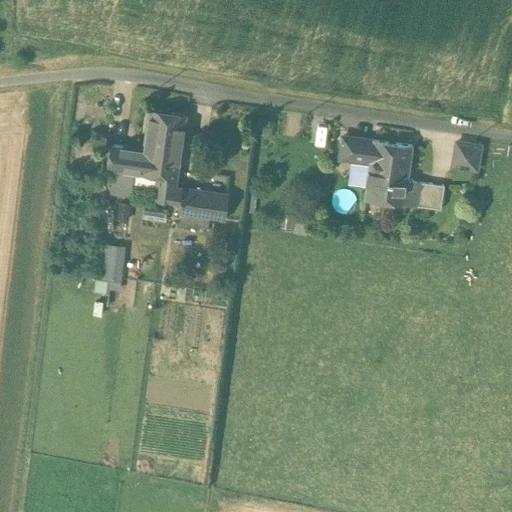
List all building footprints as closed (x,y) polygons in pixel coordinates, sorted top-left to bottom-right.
[(172,111),(148,108),(142,148),(135,147),(126,146),(122,171),(113,170),(112,178),(132,181),(133,173),(161,177),(158,198),(174,200),(186,113),(172,111)] [(411,145),(372,140),(342,136),(340,157),(369,161),(368,169),(368,170),(407,175),(411,145)] [(480,145),(456,141),(452,165),(476,169),(480,145)] [(126,146),(110,143),(106,169),(113,170),(122,171),(126,146)] [(407,175),(368,170),(368,169),(366,185),(364,198),(425,207),(429,183),(407,180),(407,175)] [(132,181),(112,178),(110,193),(130,196),(132,181)] [(444,185),(429,183),(425,207),(440,209),(444,185)] [(196,189),(181,187),(178,212),(193,214),(196,189)] [(229,194),(196,189),(193,214),(225,219),(229,194)] [(98,289),(122,288),(121,243),(96,243),(98,289)]
